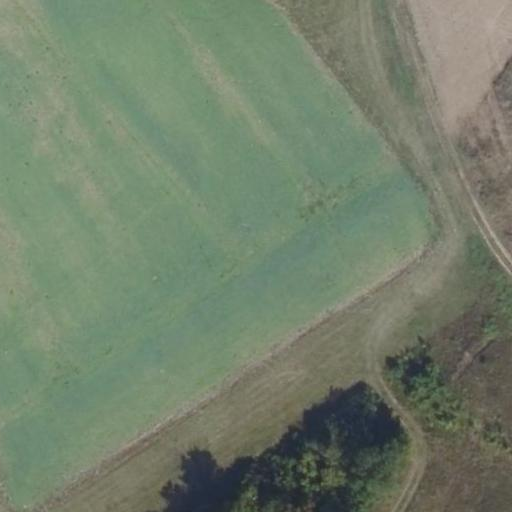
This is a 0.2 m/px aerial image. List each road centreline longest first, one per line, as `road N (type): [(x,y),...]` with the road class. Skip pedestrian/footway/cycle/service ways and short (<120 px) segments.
road 1 (track): [(356,0),(428,231),(446,327),(427,452),(393,511)]
road 2 (track): [(511,268),(466,185),(407,0)]
